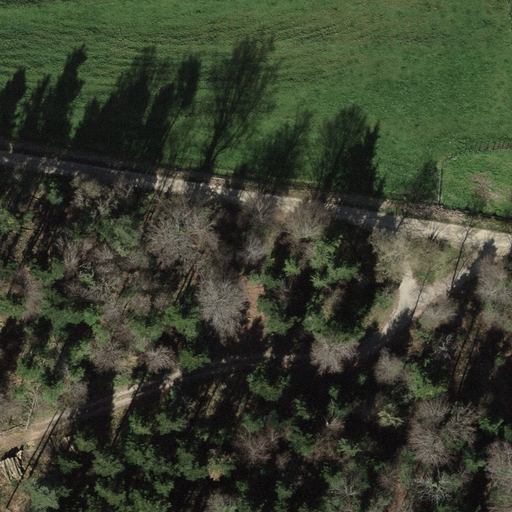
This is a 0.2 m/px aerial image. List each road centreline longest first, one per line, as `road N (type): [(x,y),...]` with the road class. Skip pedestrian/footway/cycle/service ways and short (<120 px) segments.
road 1 (track): [(511,247),(0,155)]
road 2 (track): [(449,237),(393,323),(0,452)]
